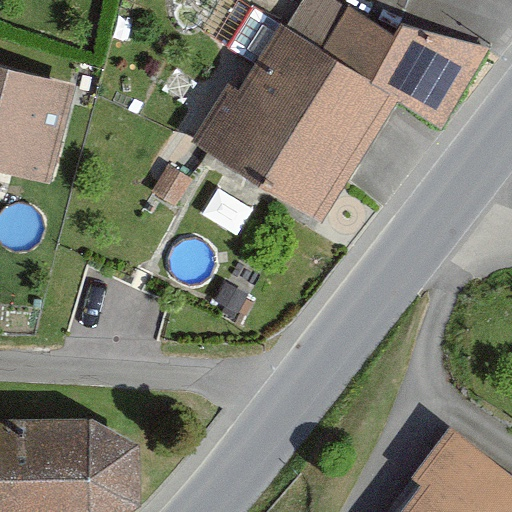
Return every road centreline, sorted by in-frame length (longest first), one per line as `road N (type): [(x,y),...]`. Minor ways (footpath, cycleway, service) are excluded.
road 1 (tertiary): [(315,379),(511,119)]
road 2 (residential): [(315,379),(0,366)]
road 3 (tertiary): [(197,511),(315,379)]
